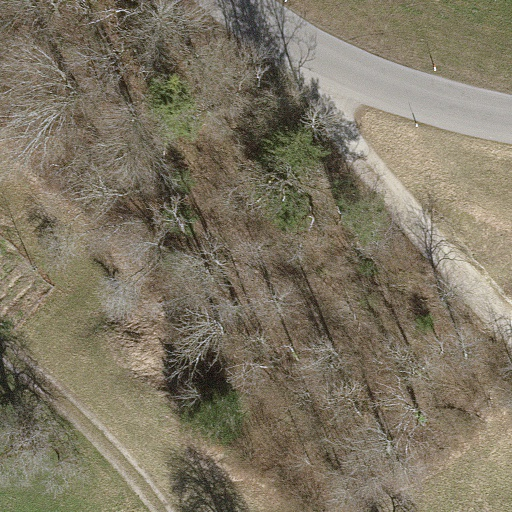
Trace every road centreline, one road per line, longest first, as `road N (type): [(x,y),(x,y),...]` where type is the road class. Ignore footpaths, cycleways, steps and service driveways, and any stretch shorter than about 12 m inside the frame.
road 1 (track): [(511,325),(351,144),(317,58)]
road 2 (tertiary): [(232,0),(358,76),(511,118)]
road 3 (track): [(164,511),(113,449),(0,347)]
